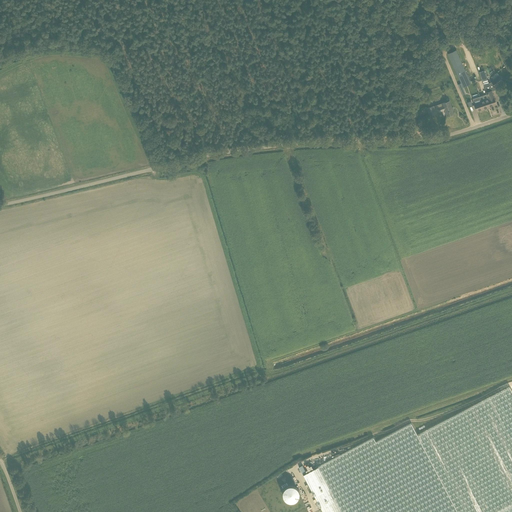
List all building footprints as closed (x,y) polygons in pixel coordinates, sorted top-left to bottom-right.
[(399,7),(404,19),(414,15),(409,3),(399,7)] [(442,40),(450,36),(436,6),(429,10),(442,40)] [(461,83),(469,79),(456,50),(448,53),(461,83)] [(496,78),(492,82),(495,86),(497,85),(499,83),(499,82),(502,80),(499,76),(496,79),(496,78)] [(489,102),(490,106),(496,104),(494,97),(493,97),(489,83),(484,84),(487,96),(489,96),(491,101),(489,102)] [(488,107),(490,106),(489,102),(491,101),(489,96),(487,96),(480,98),(481,101),(484,109),(488,108),(488,107)] [(477,111),(484,109),(481,101),(480,98),(480,97),(473,99),(477,111)] [(433,106),(427,108),(429,115),(444,110),(446,116),(454,113),(449,100),(442,103),(433,106)] [(511,511),(511,391),(509,386),(417,435),(411,423),(376,442),(373,437),(318,467),(303,475),(315,496),(318,502),(323,511),(511,511)] [(284,484),(284,500),(297,500),(297,484),(284,484)]
